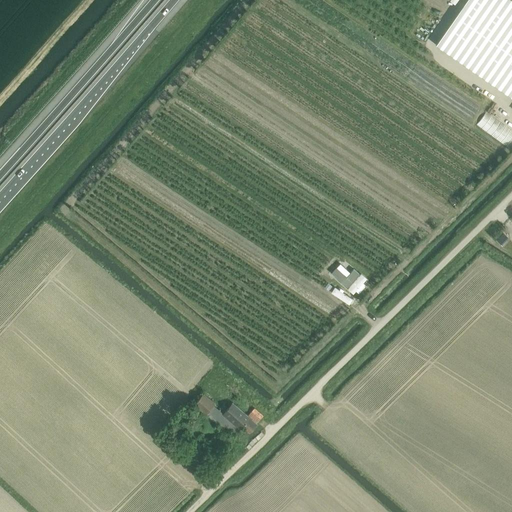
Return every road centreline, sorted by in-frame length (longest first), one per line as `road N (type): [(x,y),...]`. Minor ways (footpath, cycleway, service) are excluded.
road 1 (unclassified): [(189,511),(511,195)]
road 2 (trunk): [(0,198),(172,0)]
road 3 (trunk): [(153,0),(0,173)]
